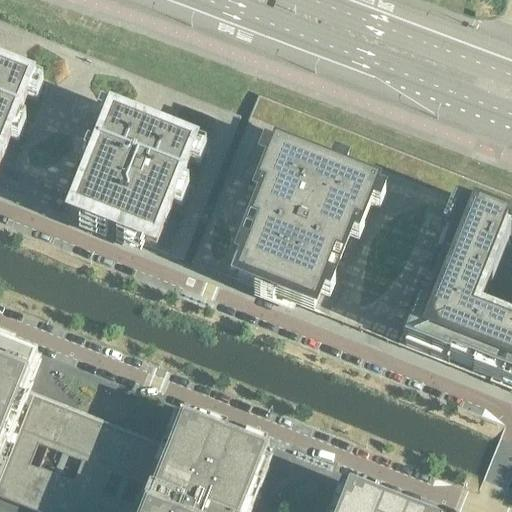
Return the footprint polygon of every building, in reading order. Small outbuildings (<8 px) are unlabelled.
[(183,263),(240,119),(0,23),(0,166),(112,211),(104,231),(156,252),(183,263)] [(511,197),(258,96),(191,266),(238,284),(314,314),(511,393),(511,197)] [(0,493),(47,511),(147,511),(171,453),(22,394),(34,364),(0,350),(0,493)] [(183,423),(171,453),(147,511),(242,511),(265,456),(214,435),(183,423)] [(405,511),(349,489),(339,511),(405,511)]
